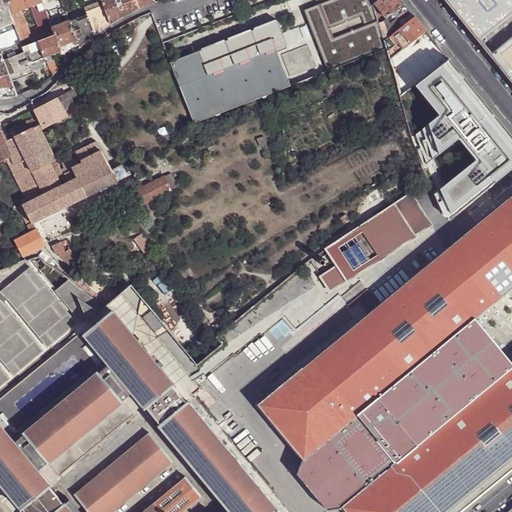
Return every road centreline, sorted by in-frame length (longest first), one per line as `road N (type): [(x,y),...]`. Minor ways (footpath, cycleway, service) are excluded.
road 1 (residential): [(0,104),(42,89),(97,38),(151,9)]
road 2 (residential): [(511,112),(420,0)]
